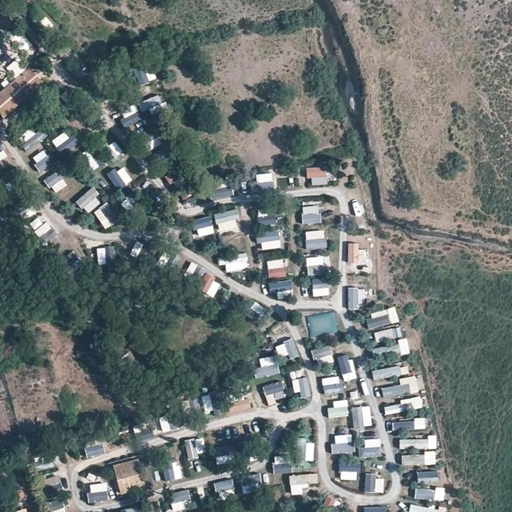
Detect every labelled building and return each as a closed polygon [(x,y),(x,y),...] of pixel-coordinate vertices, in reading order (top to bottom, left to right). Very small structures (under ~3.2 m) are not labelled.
[(0,31),(2,33),(13,23),(0,7),(0,31)] [(24,53),(34,46),(19,27),(10,34),(24,53)] [(0,54),(2,56),(10,47),(0,38),(0,54)] [(135,68),(142,85),(155,80),(148,63),(135,68)] [(0,92),(0,114),(4,119),(43,84),(41,81),(32,70),(29,67),(2,91),(0,92)] [(103,80),(91,84),(97,102),(109,98),(103,80)] [(162,93),(139,104),(147,119),(169,109),(162,93)] [(152,129),(145,134),(154,148),(161,143),(152,129)] [(118,156),(124,152),(116,141),(110,145),(118,156)] [(89,149),(81,154),(92,172),(100,167),(89,149)] [(32,166),(45,173),(54,157),(42,150),(32,166)] [(310,186),(328,185),(327,167),(309,168),(310,186)] [(0,184),(17,175),(13,168),(0,175),(0,184)] [(165,177),(172,185),(181,177),(175,169),(165,177)] [(46,179),(54,194),(69,186),(61,170),(46,179)] [(274,173),(254,174),(255,194),(276,192),(274,173)] [(234,197),(233,186),(212,190),(214,200),(234,197)] [(104,201),(92,188),(77,201),(89,214),(104,201)] [(122,203),(127,212),(135,207),(130,198),(122,203)] [(107,230),(120,221),(109,203),(95,212),(107,230)] [(304,224),(321,223),(320,205),(303,206),(304,224)] [(258,208),(259,226),(277,225),(276,207),(258,208)] [(239,210),(216,213),(219,233),(242,229),(239,210)] [(194,222),(198,239),(215,235),(211,218),(194,222)] [(306,231),(307,250),(327,248),(326,230),(306,231)] [(259,232),(260,249),(281,248),(280,231),(259,232)] [(127,240),(124,251),(140,256),(144,245),(127,240)] [(359,263),(359,243),(349,243),(348,263),(359,263)] [(99,265),(108,264),(106,247),(98,248),(99,265)] [(116,262),(115,247),(106,248),(108,263),(116,262)] [(360,250),(360,262),(369,261),(368,250),(360,250)] [(248,254),(219,255),(220,270),(249,269),(248,254)] [(309,275),(325,274),(323,257),(308,258),(309,275)] [(270,278),(287,277),(286,260),(269,261),(270,278)] [(206,275),(199,290),(215,297),(222,282),(206,275)] [(295,286),(276,288),(277,299),(296,297),(295,286)] [(349,288),(348,310),(359,310),(360,299),(366,299),(366,289),(349,288)] [(261,314),(265,308),(255,302),(252,309),(261,314)] [(93,327),(105,318),(95,304),(83,312),(93,327)] [(396,325),(395,310),(373,312),(374,319),(368,319),(368,327),(396,325)] [(311,337),(337,334),(335,313),(309,316),(311,337)] [(400,337),(398,327),(375,333),(377,343),(400,337)] [(408,338),(399,340),(403,355),(412,353),(408,338)] [(295,339),(276,345),(281,360),(299,355),(295,339)] [(375,359),(401,353),(399,343),(373,349),(375,359)] [(331,345),(312,350),(315,363),(334,358),(331,345)] [(120,359),(125,365),(134,358),(129,352),(120,359)] [(338,358),(346,382),(358,378),(349,354),(338,358)] [(256,370),(257,377),(280,374),(277,356),(260,358),(262,369),(256,370)] [(407,363),(372,370),(375,381),(409,373),(407,363)] [(134,376),(138,372),(134,365),(129,368),(134,376)] [(325,395),(344,392),(342,376),(323,378),(325,395)] [(416,376),(400,380),(401,384),(382,389),(384,399),(420,390),(416,376)] [(308,378),(295,381),(299,400),(313,396),(308,378)] [(268,403),(286,400),(283,382),(264,385),(268,403)] [(220,391),(203,396),(207,411),(214,410),(216,416),(225,414),(220,391)] [(251,410),(250,393),(229,394),(230,411),(251,410)] [(385,404),(386,414),(424,409),(423,399),(385,404)] [(336,408),(329,408),(330,418),(349,417),(348,400),(335,401),(336,408)] [(353,410),(356,430),(374,427),(371,407),(353,410)] [(181,426),(176,412),(160,418),(165,433),(181,426)] [(415,421),(393,423),(394,432),(416,430),(415,421)] [(137,441),(155,439),(154,432),(142,433),(141,426),(135,427),(137,441)] [(333,454),(355,453),(354,435),(336,435),(337,445),(332,445),(333,454)] [(106,453),(100,438),(84,444),(90,459),(106,453)] [(189,458),(207,455),(204,438),(186,440),(189,458)] [(400,438),(400,449),(437,449),(437,438),(400,438)] [(365,439),(366,447),(359,448),(360,458),(383,457),(382,439),(365,439)] [(315,460),(315,441),(298,440),(298,460),(315,460)] [(239,443),(240,463),(257,462),(255,442),(239,443)] [(436,453),(402,455),(403,466),(437,464),(436,453)] [(292,455),(274,456),(275,474),(292,473),(292,455)] [(120,493),(144,487),(137,460),(114,467),(120,493)] [(167,482),(183,478),(179,461),(163,464),(167,482)] [(245,495),(263,490),(259,473),(240,478),(245,495)] [(292,495),(307,494),(306,484),(319,483),(319,474),(291,475),(292,495)] [(384,493),(385,477),(366,476),(365,492),(384,493)] [(233,479),(216,483),(220,500),(237,496),(233,479)] [(108,484),(89,485),(90,503),(109,502),(108,484)] [(23,495),(21,485),(13,487),(15,497),(23,495)] [(416,488),(416,499),(444,500),(445,489),(416,488)] [(175,511),(194,507),(190,489),(171,494),(175,511)] [(331,509),(335,499),(328,496),(324,506),(331,509)] [(410,511),(446,511),(447,510),(412,502),(410,511)]
